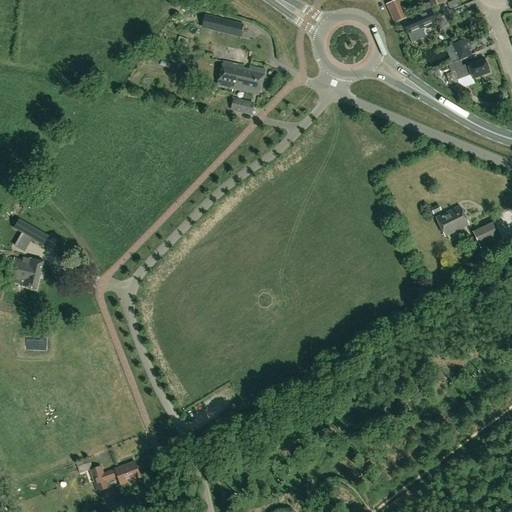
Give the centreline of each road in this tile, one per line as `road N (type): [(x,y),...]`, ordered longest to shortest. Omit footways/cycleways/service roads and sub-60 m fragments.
road 1 (unclassified): [(209,511),(197,458),(131,320),(132,286),(215,195),(300,129),(330,91)]
road 2 (residential): [(511,166),(330,91)]
